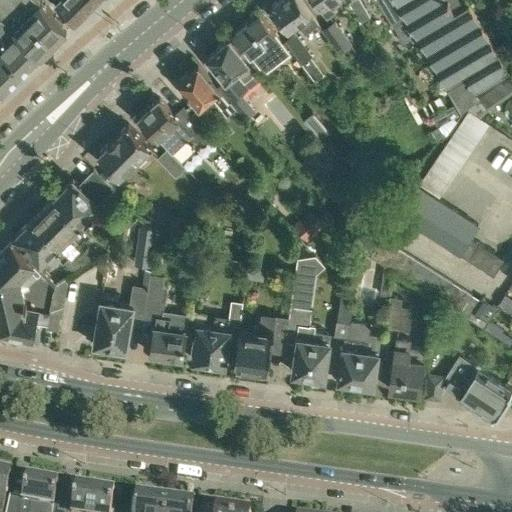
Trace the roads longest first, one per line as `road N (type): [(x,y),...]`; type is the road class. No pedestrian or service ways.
road 1 (primary): [(511,455),(0,373)]
road 2 (primary): [(0,422),(504,500)]
road 3 (tertiary): [(0,174),(184,0)]
